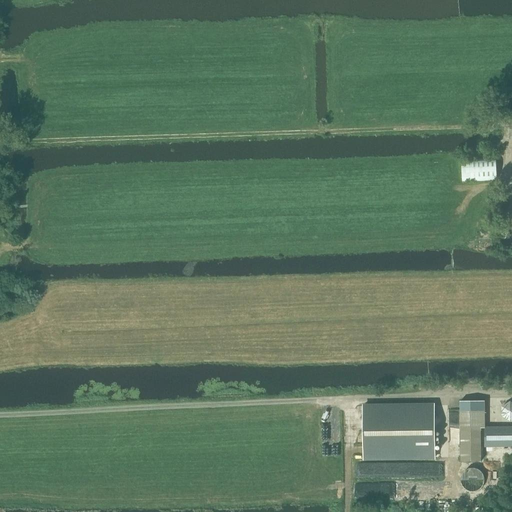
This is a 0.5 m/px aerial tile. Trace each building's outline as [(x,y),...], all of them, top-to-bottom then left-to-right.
[(511,112),(492,113),(493,126),(510,126),(510,140),(511,140),(511,112)] [(462,182),(497,181),(496,159),(461,160),(462,182)] [(511,421),(511,402),(510,401),(502,407),(502,417),(511,422),(511,421)] [(485,429),(484,402),(460,402),(461,462),(481,462),(481,429),(485,429)] [(364,459),(435,458),(434,406),(363,407),(364,459)] [(511,428),(485,429),(485,447),(511,446),(511,428)] [(471,492),(473,492),(477,492),(480,490),(482,488),(483,486),(484,484),(485,480),(484,476),(482,473),(481,471),(477,469),(475,469),(472,468),(469,469),(467,470),(464,472),(462,475),(461,477),(461,481),(462,485),(463,487),(465,489),(468,492),(471,492)]
